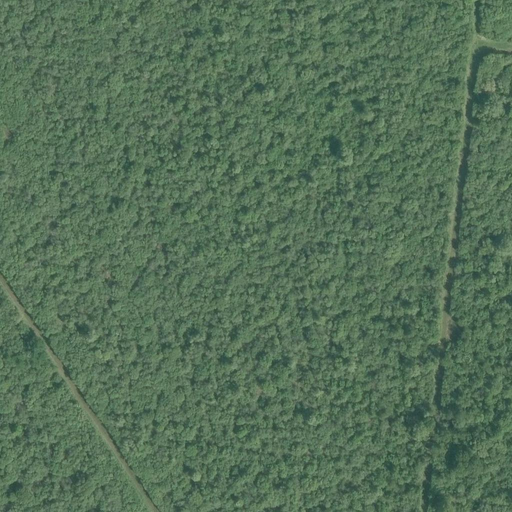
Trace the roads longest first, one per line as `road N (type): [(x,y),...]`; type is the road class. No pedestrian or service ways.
road 1 (track): [(424,511),(472,45)]
road 2 (track): [(156,511),(0,276)]
